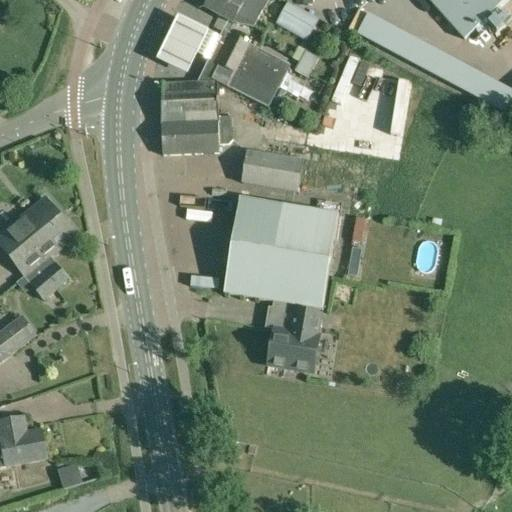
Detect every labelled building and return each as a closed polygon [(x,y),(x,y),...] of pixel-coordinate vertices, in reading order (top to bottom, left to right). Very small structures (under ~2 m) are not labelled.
[(248,5),(246,3),(247,2),(243,0),(211,0),(207,9),(234,24),(240,14),(242,15),(236,25),(254,29),(270,0),(246,0),(250,2),(248,5)] [(430,0),(465,40),(473,49),(506,20),(498,11),(509,0),(430,0)] [(276,26),(307,43),(319,21),(288,4),(276,26)] [(157,62),(189,78),(199,57),(210,63),(222,39),(179,18),(157,62)] [(294,69),(254,49),(228,35),(214,63),(216,64),(208,79),(217,84),(219,83),(272,110),(294,69)] [(464,59),(449,77),(457,84),(472,66),(464,59)] [(479,70),(466,83),(474,91),(487,78),(479,70)] [(489,96),(499,82),(490,76),(480,90),(489,96)] [(219,83),(217,84),(163,86),(161,126),(163,126),(164,157),(220,155),(220,146),(230,146),(234,142),(233,118),(220,119),(219,83)] [(259,136),(258,145),(298,150),(299,141),(259,136)] [(299,194),(304,162),(249,153),(244,185),(299,194)] [(304,182),(336,183),(337,160),(304,159),(304,182)] [(186,198),(186,208),(211,209),(211,199),(186,198)] [(33,285),(46,301),(69,281),(55,264),(52,260),(58,255),(78,239),(46,199),(0,235),(0,243),(26,276),(17,284),(24,292),(33,285)] [(225,300),(325,315),(340,216),(240,201),(225,300)] [(343,267),(357,268),(358,252),(344,251),(343,267)] [(316,338),(320,317),(294,312),(290,334),(275,331),(269,367),(312,374),(318,338),(316,338)] [(22,318),(0,334),(0,364),(17,351),(36,337),(22,318)] [(24,419),(0,423),(0,433),(3,453),(0,453),(0,469),(47,461),(42,432),(27,434),(24,419)]
